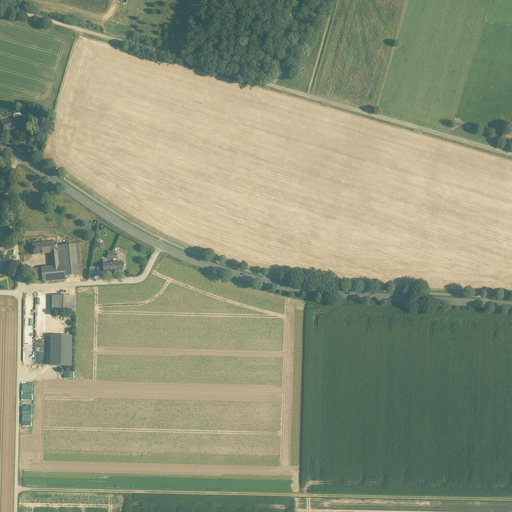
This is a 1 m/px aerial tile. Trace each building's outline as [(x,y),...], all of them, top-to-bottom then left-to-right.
[(24,116),(2,122),(5,131),(27,126),(24,116)] [(57,246),(57,242),(33,244),(34,254),(34,255),(51,253),(58,252),(57,246)] [(75,244),(62,245),(64,257),(64,266),(65,276),(81,274),(78,244),(75,244)] [(59,258),(58,252),(51,253),(52,267),(60,266),(59,258)] [(4,257),(0,257),(0,267),(5,266),(11,265),(9,257),(4,258),(4,257)] [(110,258),(106,259),(106,272),(126,271),(125,261),(110,261),(110,258)] [(42,272),(43,278),(43,281),(66,279),(65,276),(64,266),(60,266),(52,267),(42,268),(42,272)] [(75,296),(52,296),(52,311),(75,312),(75,296)] [(52,337),(51,365),(72,365),(72,337),(52,337)]
